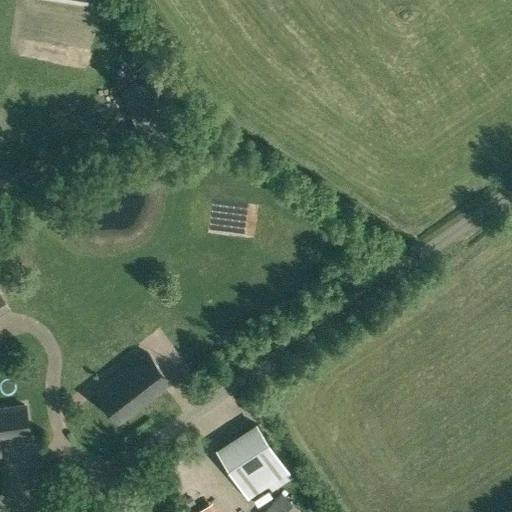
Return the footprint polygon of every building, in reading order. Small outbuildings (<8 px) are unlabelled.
[(159,78),(123,93),(146,147),(182,131),(159,78)] [(119,418),(169,381),(147,352),(97,390),(119,418)] [(0,435),(28,432),(24,404),(0,407),(0,454),(0,435)] [(248,496),(289,472),(256,421),(215,446),(248,496)] [(282,493),(264,511),(300,511),(301,511),(282,493)] [(194,511),(223,511),(218,500),(194,511)]
